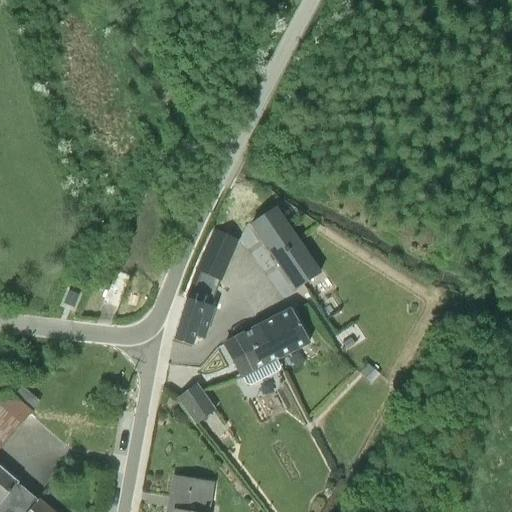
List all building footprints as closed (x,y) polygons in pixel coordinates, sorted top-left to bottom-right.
[(298,245),(273,209),(249,225),(274,261),(298,245)] [(212,308),(239,241),(214,231),(185,300),(171,341),(192,346),(196,338),(205,338),(214,309),(212,308)] [(274,261),(295,292),(319,276),(298,245),(274,261)] [(309,345),(289,310),(260,325),(277,362),(309,345)] [(223,345),(248,388),(280,369),(277,362),(260,325),(223,345)] [(14,396),(9,394),(0,395),(0,511),(28,511),(39,502),(0,469),(0,448),(39,402),(23,387),(14,396)] [(195,387),(179,400),(197,424),(214,411),(195,387)] [(209,511),(214,486),(173,479),(167,511),(209,511)] [(28,511),(50,511),(39,502),(28,511)]
